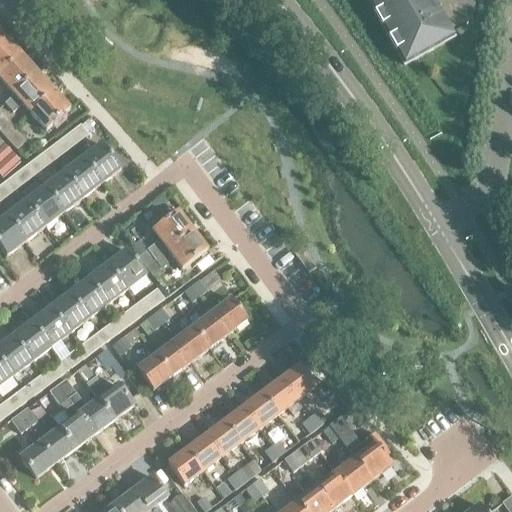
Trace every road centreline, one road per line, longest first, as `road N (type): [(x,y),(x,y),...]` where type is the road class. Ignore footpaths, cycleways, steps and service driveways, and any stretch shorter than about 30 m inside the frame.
road 1 (residential): [(48,511),(304,323),(184,167),(0,306)]
road 2 (secondary): [(438,226),(316,43),(275,0)]
road 3 (residential): [(438,226),(492,184),(511,72)]
road 4 (secondary): [(511,351),(438,226)]
